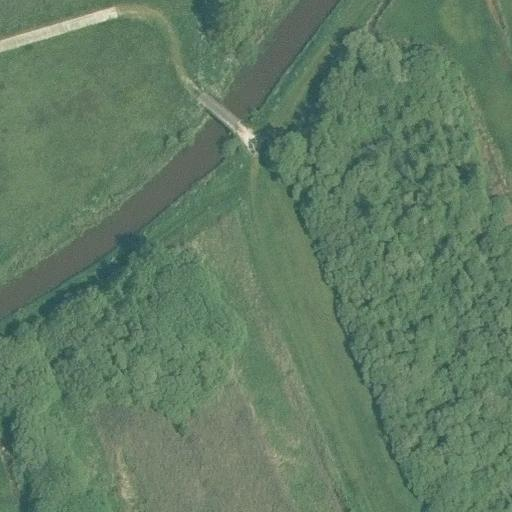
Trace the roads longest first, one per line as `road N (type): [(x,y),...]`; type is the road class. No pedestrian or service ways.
road 1 (track): [(358,511),(243,234),(243,146),(200,109),(168,23),(130,4),(0,46)]
road 2 (track): [(246,164),(88,288),(0,340)]
